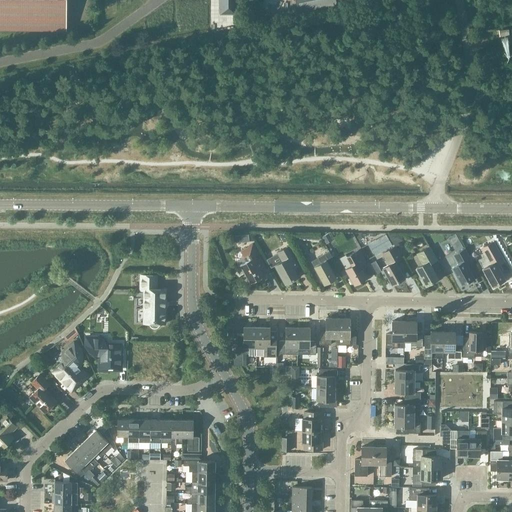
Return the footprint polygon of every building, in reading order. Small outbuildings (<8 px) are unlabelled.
[(0,0),(0,29),(66,30),(66,0),(0,0)] [(328,231),(322,235),(326,242),(332,239),(328,231)] [(463,247),(455,233),(448,237),(455,251),(463,247)] [(375,255),(392,245),(385,234),(369,243),(375,255)] [(487,254),(486,255),(490,264),(482,268),(493,286),(496,284),(497,285),(502,283),(501,281),(505,279),(497,265),(504,261),(493,241),(483,247),(487,254)] [(262,279),(261,277),(262,276),(258,269),(264,265),(252,243),(248,246),(248,247),(240,251),(246,261),(240,264),(250,283),(251,282),(253,284),(262,279)] [(298,276),(294,268),(300,265),(289,245),(277,252),(278,253),(282,261),(275,265),(285,283),(286,285),(292,281),(291,280),(298,276)] [(392,285),(404,278),(395,262),(401,258),(395,246),(383,253),(389,264),(383,267),(388,276),(386,277),(390,284),(392,284),(392,285)] [(438,278),(430,263),(437,260),(429,246),(417,253),(423,264),(416,268),(422,278),(420,279),(423,285),(425,284),(426,285),(438,278)] [(474,278),(465,263),(471,260),(465,249),(453,255),(458,264),(452,267),(458,278),(456,279),(459,284),(461,283),(461,285),(474,278)] [(351,284),(353,283),(354,284),(366,277),(359,265),(365,261),(359,250),(346,256),(351,265),(345,269),(350,277),(348,278),(351,284)] [(330,266),(335,263),(329,251),(318,257),(321,262),(314,266),(324,284),(336,277),(330,266)] [(278,253),(266,259),(270,268),(275,265),(282,261),(278,253)] [(144,322),(149,322),(149,323),(150,323),(150,324),(150,325),(151,325),(151,326),(152,326),(152,327),(153,327),(154,327),(155,327),(156,327),(156,326),(157,326),(158,325),(158,324),(159,324),(159,323),(159,322),(165,322),(165,308),(164,308),(164,289),(156,289),(156,275),(141,275),(140,289),(144,289),(144,298),(146,298),(146,308),(144,308),(144,322)] [(337,338),(338,318),(326,318),(325,331),(319,331),(319,344),(330,344),(331,338),(337,338)] [(337,338),(337,344),(356,345),(356,331),(349,331),(350,318),(338,318),(337,338)] [(404,341),(404,321),(392,321),(392,334),(385,334),(385,347),(404,347),(404,341)] [(416,321),(404,321),(404,341),(410,341),(410,347),(422,348),(422,334),(416,334),(416,321)] [(75,327),(68,333),(72,338),(78,333),(75,327)] [(249,355),(256,355),(257,327),(244,327),(243,339),(237,339),(236,353),(249,353),(249,355)] [(257,327),(256,355),(256,363),(263,363),(263,353),(276,354),(276,340),(269,340),(269,327),(257,327)] [(297,347),(298,327),(286,327),(285,340),(279,340),(279,354),(297,354),(297,347)] [(310,327),(298,327),(297,347),(304,347),(304,354),(315,354),(316,341),(309,341),(310,327)] [(481,356),(481,349),(482,332),(481,332),(481,330),(476,330),(476,332),(469,332),(469,341),(463,341),(462,357),(474,357),(474,356),(481,356)] [(442,358),(443,351),(442,351),(443,331),(431,331),(430,344),(424,344),(424,364),(431,364),(431,358),(442,358)] [(454,332),(443,331),(442,351),(443,351),(448,351),(448,358),(460,358),(461,345),(454,345),(454,332)] [(100,369),(120,369),(120,345),(101,345),(101,337),(86,337),(86,345),(90,351),(97,351),(97,357),(100,357),(100,369)] [(80,365),(75,360),(81,355),(79,349),(74,343),(63,353),(66,356),(52,369),(71,389),(85,375),(77,367),(80,365)] [(234,354),(234,365),(246,366),(246,354),(234,354)] [(395,369),(395,381),(414,381),(414,370),(421,370),(421,364),(409,364),(409,370),(395,369)] [(302,369),(303,379),(312,379),(311,369),(302,369)] [(317,375),(316,387),(334,388),(335,376),(337,376),(337,369),(318,369),(318,375),(317,375)] [(44,388),(49,384),(39,374),(31,382),(38,389),(29,397),(45,412),(56,401),(44,388)] [(414,381),(395,381),(395,392),(408,392),(408,398),(420,398),(420,392),(414,392),(414,381)] [(3,393),(10,400),(14,396),(9,391),(11,388),(9,386),(3,393)] [(334,388),(316,387),(316,400),(318,400),(318,406),(336,407),(336,399),(334,399),(334,396),(337,396),(337,388),(334,388)] [(394,404),(394,415),(418,416),(418,410),(420,410),(420,398),(408,398),(408,404),(394,404)] [(502,420),(511,420),(511,407),(509,408),(509,401),(493,400),(493,412),(502,413),(502,420)] [(302,418),(302,430),(320,430),(320,419),(322,419),(322,412),(304,411),(304,418),(302,418)] [(489,416),(486,416),(486,412),(481,412),(481,415),(481,416),(481,428),(489,428),(489,416)] [(418,416),(394,415),(394,427),(408,427),(408,433),(420,433),(420,422),(418,422),(418,416)] [(0,421),(0,447),(1,449),(13,438),(9,434),(16,426),(6,416),(0,421)] [(128,442),(128,419),(117,419),(117,436),(123,436),(123,442),(128,442)] [(139,419),(128,419),(128,442),(133,442),(139,442),(139,419)] [(150,419),(139,419),(139,442),(144,442),(149,442),(150,419)] [(150,419),(149,442),(154,442),(160,442),(160,419),(150,419)] [(171,420),(160,419),(160,442),(166,442),(171,442),(171,420)] [(182,444),(182,436),(182,420),(171,420),(171,442),(171,449),(174,449),(176,447),(176,444),(182,444)] [(193,420),(182,420),(182,436),(187,437),(187,451),(199,451),(199,437),(193,437),(193,420)] [(511,420),(502,420),(501,428),(493,427),(493,444),(509,444),(509,433),(511,432),(511,420)] [(468,438),(468,430),(450,430),(450,429),(445,424),(440,423),(440,435),(442,435),(442,442),(450,443),(456,443),(456,456),(468,456),(468,438)] [(96,429),(88,437),(104,453),(112,446),(96,429)] [(320,430),(302,430),(302,443),(304,443),(303,449),(322,449),(322,442),(320,442),(320,430)] [(475,438),(468,438),(468,456),(480,456),(480,443),(486,443),(486,430),(475,430),(475,438)] [(104,453),(88,437),(80,444),(92,456),(96,452),(100,457),(104,453)] [(282,451),(291,451),(291,437),(282,437),(281,437),(281,451),(282,451)] [(80,444),(73,452),(88,468),(90,470),(98,462),(92,456),(80,444)] [(373,463),(373,446),(361,446),(361,459),(355,459),(354,476),(367,476),(367,463),(373,463)] [(373,446),(373,463),(379,463),(379,476),(391,476),(391,459),(385,459),(386,447),(373,446)] [(420,467),(441,467),(441,459),(440,459),(440,456),(427,455),(428,449),(413,449),(412,467),(420,467)] [(508,480),(508,461),(508,456),(501,456),(501,451),(490,451),(490,466),(496,466),(496,478),(500,478),(500,480),(508,480)] [(88,468),(73,452),(65,460),(81,476),(88,468)] [(192,471),(215,471),(215,460),(184,460),(184,465),(189,465),(189,471),(192,471)] [(108,468),(111,471),(116,466),(113,463),(108,468)] [(441,475),(441,467),(420,467),(412,467),(412,485),(427,485),(427,479),(439,479),(439,475),(441,475)] [(103,471),(97,477),(101,481),(106,475),(103,471)] [(192,471),(192,482),(214,482),(215,471),(192,471)] [(90,478),(97,485),(101,481),(97,477),(94,474),(90,478)] [(54,481),(54,492),(77,493),(77,478),(69,475),(69,481),(54,481)] [(391,478),(391,486),(399,486),(399,478),(391,478)] [(185,492),(191,492),(214,493),(214,482),(192,482),(192,486),(185,486),(185,492)] [(285,494),(285,498),(311,498),(311,487),(292,486),(292,494),(285,494)] [(417,507),(436,507),(436,494),(424,494),(424,487),(409,487),(409,500),(417,500),(417,507)] [(77,493),(54,492),(54,503),(77,503),(77,493)] [(214,493),(191,492),(191,498),(187,498),(187,504),(191,504),(191,503),(214,504),(214,493)] [(311,498),(285,498),(285,502),(292,502),(292,509),(311,510),(311,498)] [(369,511),(369,507),(362,506),(362,500),(351,500),(350,511),(369,511)] [(376,507),(369,507),(369,511),(387,511),(388,500),(376,500),(376,507)] [(54,503),(53,511),(81,511),(81,509),(76,509),(76,504),(77,504),(77,503),(54,503)] [(191,503),(191,504),(191,511),(214,511),(214,504),(191,503)]
